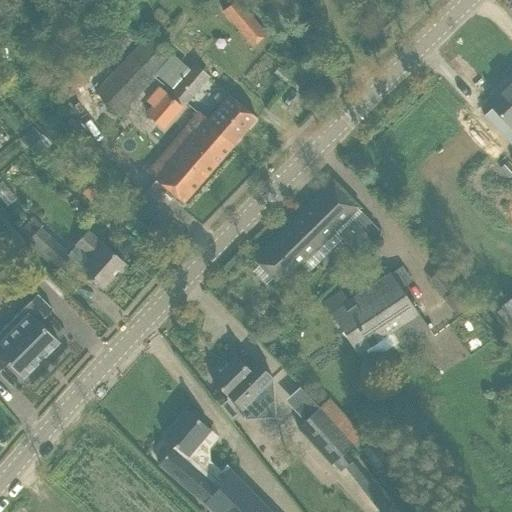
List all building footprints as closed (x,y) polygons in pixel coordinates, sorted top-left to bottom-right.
[(251,46),(265,34),(236,0),(234,0),(221,12),(251,46)] [(150,76),(170,54),(147,31),(142,36),(144,39),(95,90),(123,117),(130,110),(127,107),(153,79),(150,76)] [(511,82),(489,104),(502,119),(509,126),(511,123),(511,82)] [(182,106),(165,91),(145,113),(163,128),(182,106)] [(185,127),(194,134),(196,133),(206,142),(216,131),(232,145),(256,118),(229,94),(206,120),(197,112),(185,127)] [(20,138),(36,157),(52,145),(43,135),(41,137),(33,128),(20,138)] [(196,133),(194,134),(155,180),(182,203),(232,145),(216,131),(206,142),(196,133)] [(253,258),(280,285),(358,207),(332,181),(253,258)] [(89,185),(81,193),(89,201),(97,193),(89,185)] [(18,232),(59,268),(70,255),(40,228),(30,219),(18,232)] [(81,269),(101,288),(123,264),(103,245),(102,245),(87,231),(75,244),(90,258),(81,269)] [(340,290),(322,301),(358,353),(392,332),(402,346),(429,329),(388,272),(346,299),(340,290)] [(39,323),(52,310),(36,294),(23,308),(30,315),(0,344),(0,370),(7,363),(21,378),(58,341),(39,323)] [(275,325),(266,334),(273,342),(283,333),(275,325)] [(227,396),(226,398),(242,418),(257,403),(252,399),(272,379),(249,356),(241,363),(235,357),(227,365),(225,362),(224,360),(215,370),(216,371),(216,370),(219,373),(212,380),(227,396)] [(301,414),(316,403),(303,385),(288,397),(301,414)] [(296,427),(331,465),(353,445),(319,407),(296,427)] [(170,450),(158,464),(203,503),(212,511),(271,511),(231,472),(221,484),(187,455),(209,429),(186,410),(164,436),(174,446),(170,450)] [(349,459),(389,511),(399,511),(355,455),(349,459)]
